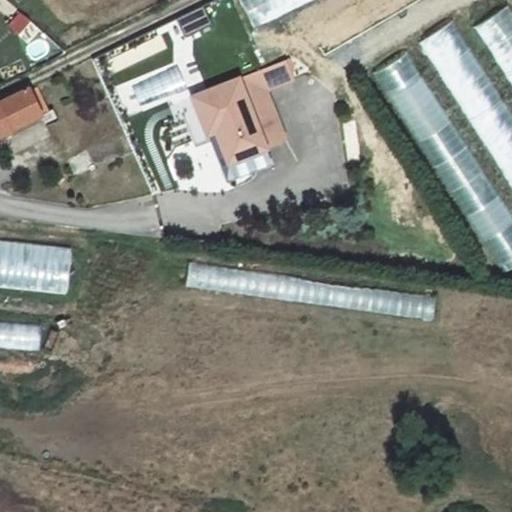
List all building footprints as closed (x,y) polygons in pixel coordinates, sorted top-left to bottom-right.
[(511,2),(482,19),(511,72),(511,2)] [(511,107),(459,18),(424,38),(511,186),(511,107)] [(380,67),(500,273),(511,266),(511,219),(412,48),(380,67)] [(292,55),(186,101),(205,145),(219,139),(220,139),(218,132),(225,129),(237,159),(229,162),(236,179),(282,159),(275,144),(295,135),(273,86),(300,74),(292,55)] [(0,134),(43,114),(31,88),(26,90),(0,102),(0,134)] [(220,139),(219,139),(229,162),(237,159),(225,129),(218,132),(220,139)] [(0,239),(0,285),(67,292),(72,247),(0,239)] [(0,345),(41,346),(42,318),(0,317),(0,345)]
